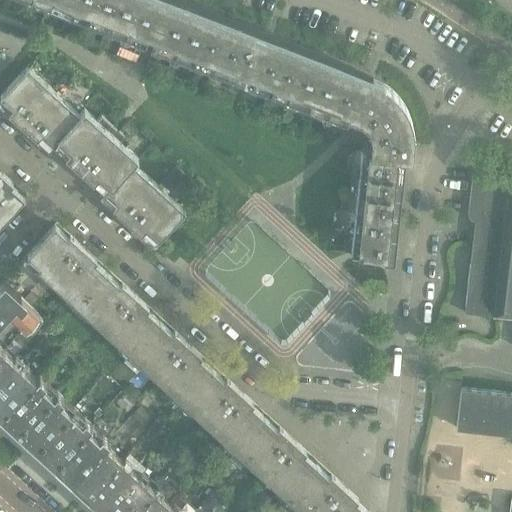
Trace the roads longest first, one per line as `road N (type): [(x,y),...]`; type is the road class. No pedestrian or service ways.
road 1 (residential): [(409,403),(274,389),(58,193)]
road 2 (residential): [(409,403),(433,166),(481,87)]
road 3 (residential): [(481,87),(409,36),(306,0)]
